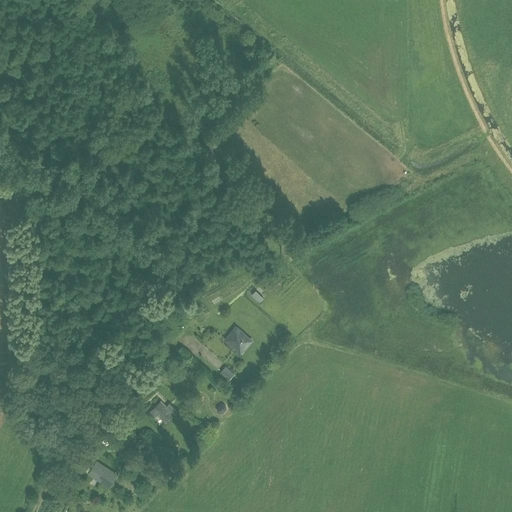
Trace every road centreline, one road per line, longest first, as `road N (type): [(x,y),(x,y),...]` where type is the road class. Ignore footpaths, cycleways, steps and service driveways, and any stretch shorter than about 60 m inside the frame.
road 1 (track): [(490,146),(478,129),(434,152),(405,146),(229,0)]
road 2 (track): [(511,177),(490,146),(302,263)]
road 3 (track): [(193,324),(66,447),(35,511)]
